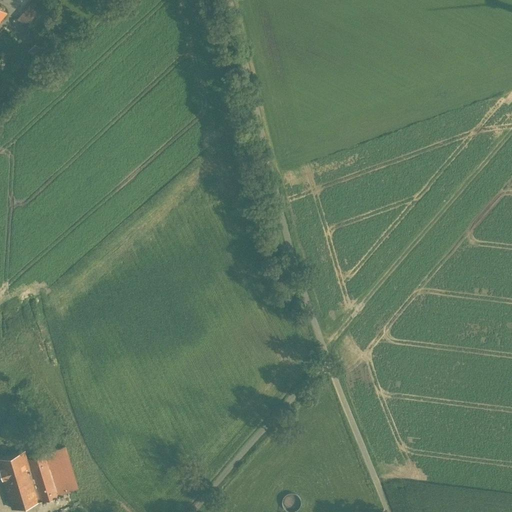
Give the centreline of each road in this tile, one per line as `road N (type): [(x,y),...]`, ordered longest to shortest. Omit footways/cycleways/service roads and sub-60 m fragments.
road 1 (unclassified): [(227,0),(302,291),(387,511)]
road 2 (track): [(323,349),(511,128)]
